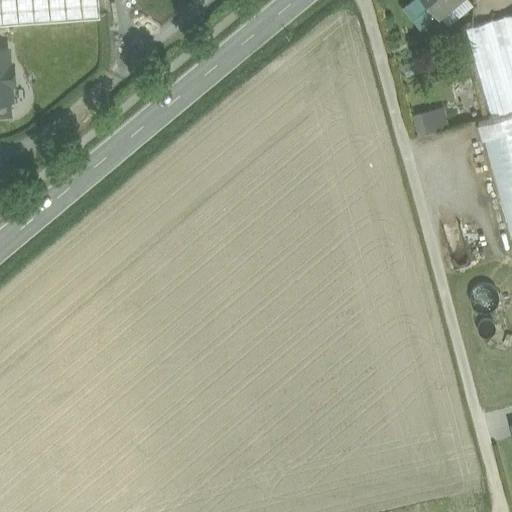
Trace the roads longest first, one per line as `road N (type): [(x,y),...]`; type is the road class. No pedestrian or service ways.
road 1 (secondary): [(0,250),(296,0)]
road 2 (track): [(207,0),(147,44),(128,41),(116,4)]
